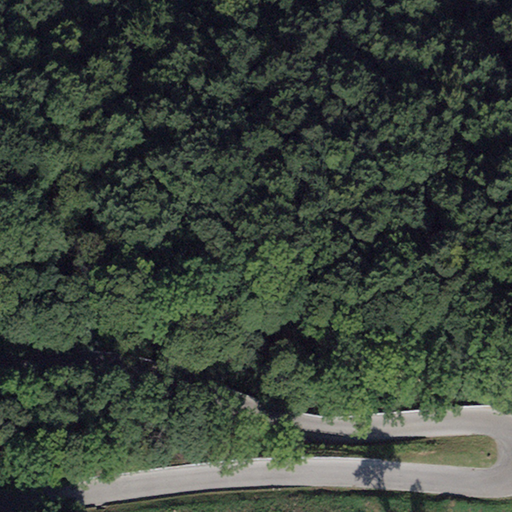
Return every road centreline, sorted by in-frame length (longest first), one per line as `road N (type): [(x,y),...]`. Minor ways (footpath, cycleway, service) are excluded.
road 1 (tertiary): [(511,427),(490,420),(312,429),(107,367),(0,369)]
road 2 (tertiary): [(0,506),(221,476),(485,485),(511,479)]
